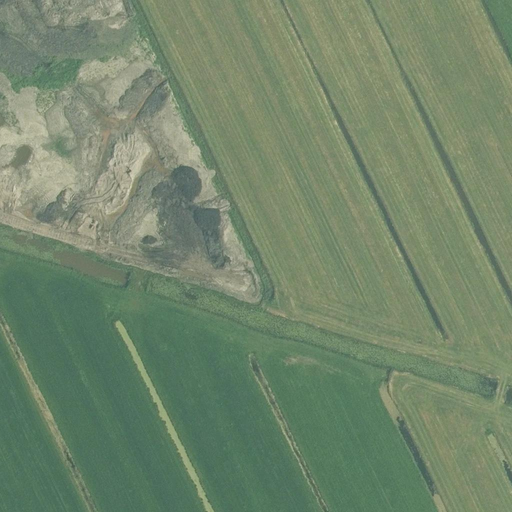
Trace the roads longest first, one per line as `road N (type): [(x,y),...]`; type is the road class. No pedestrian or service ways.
road 1 (track): [(145,262),(511,377)]
road 2 (track): [(0,218),(145,262),(135,298),(208,446)]
road 3 (track): [(135,298),(297,353),(356,476)]
road 4 (track): [(480,511),(467,440),(493,409),(503,375)]
